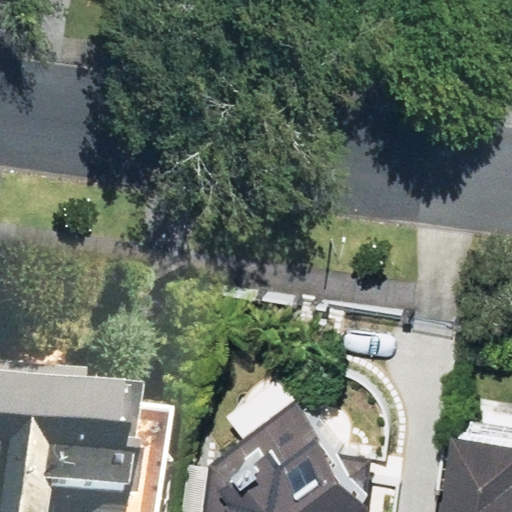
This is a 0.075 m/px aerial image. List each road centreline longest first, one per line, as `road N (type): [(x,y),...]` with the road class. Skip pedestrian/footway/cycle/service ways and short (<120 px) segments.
road 1 (residential): [(0,106),(511,177)]
road 2 (unknown): [(483,173),(505,0)]
road 3 (unknown): [(307,148),(327,0)]
